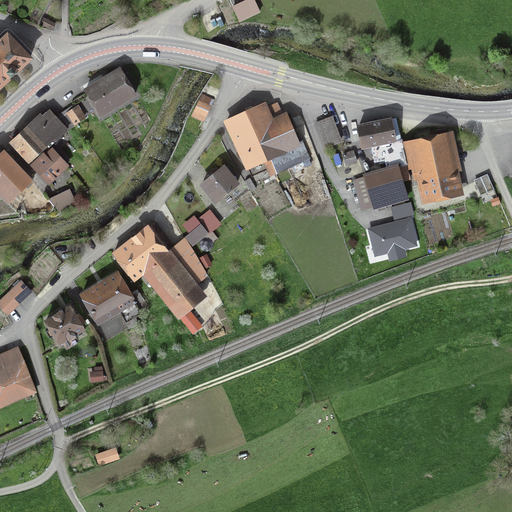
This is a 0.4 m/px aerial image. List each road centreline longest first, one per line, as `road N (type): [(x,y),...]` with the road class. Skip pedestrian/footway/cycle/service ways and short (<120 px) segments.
road 1 (track): [(59,444),(306,349),(393,306),(511,280)]
road 2 (residential): [(26,329),(189,166),(248,67)]
road 3 (primary): [(511,110),(385,100),(248,67)]
road 4 (residential): [(26,329),(58,438),(57,464),(49,476),(0,492)]
